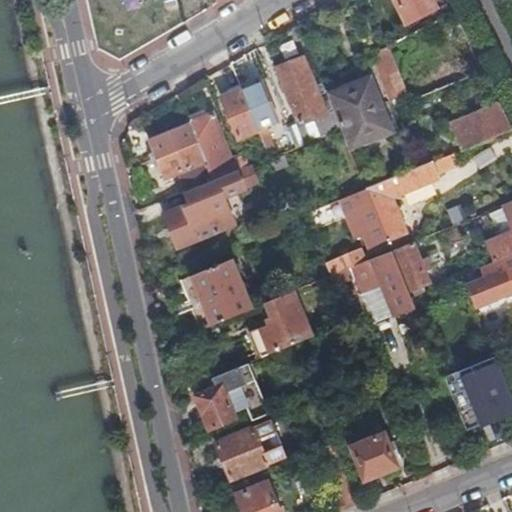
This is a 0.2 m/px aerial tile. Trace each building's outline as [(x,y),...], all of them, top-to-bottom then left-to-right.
[(396,0),(379,0),(372,4),(384,33),(407,21),(396,0)] [(396,0),(407,21),(408,23),(438,8),(433,0),(396,0)] [(298,149),(342,130),(332,103),(324,106),(304,58),(279,68),(300,120),(288,126),(298,149)] [(412,101),(459,82),(452,66),(405,84),(411,99),(412,101)] [(405,103),(411,99),(405,84),(399,72),(384,79),(392,101),(402,97),(405,103)] [(342,130),(351,150),(392,134),(369,77),(328,94),(332,103),(342,130)] [(259,131),(262,138),(270,134),(268,127),(279,123),(264,83),(243,91),(259,131)] [(259,131),(243,91),(223,99),(240,138),(259,131)] [(464,151),(511,131),(511,125),(501,104),(453,124),(464,151)] [(180,174),(186,193),(197,189),(243,172),(239,162),(238,159),(233,161),(215,114),(151,139),(156,152),(162,166),(167,179),(180,174)] [(155,169),(162,166),(156,152),(150,156),(155,169)] [(243,172),(249,169),(245,160),(239,162),(243,172)] [(243,172),(197,189),(202,201),(176,212),(190,244),(247,221),(236,194),(271,180),(265,163),(249,169),(243,172)] [(368,191),(342,201),(349,218),(358,215),(366,236),(372,249),(406,235),(393,199),(440,179),(434,164),(368,191)] [(511,202),(503,207),(511,227),(511,202)] [(466,220),(461,207),(448,212),(453,225),(466,220)] [(358,215),(349,218),(357,240),(366,236),(358,215)] [(511,234),(487,244),(495,264),(511,256),(511,234)] [(431,284),(426,273),(421,261),(415,244),(395,253),(412,293),(431,284)] [(340,273),(352,269),(367,262),(362,250),(335,261),(340,273)] [(352,269),(361,295),(383,286),(396,317),(416,309),(414,305),(412,300),(392,252),(367,262),(352,269)] [(463,276),(475,307),(476,308),(506,296),(511,293),(511,256),(495,264),(463,276)] [(421,261),(426,273),(432,271),(427,259),(421,261)] [(182,281),(202,331),(253,310),(233,260),(182,281)] [(296,347),(314,339),(295,293),(263,306),(269,321),(271,326),(263,330),(252,334),(262,360),(296,347)] [(261,324),(263,330),(271,326),(269,321),(261,324)] [(429,341),(437,360),(448,356),(440,336),(429,341)] [(511,377),(505,359),(461,377),(484,435),(511,423),(511,377)] [(198,397),(211,430),(236,421),(234,415),(248,410),(239,389),(256,383),(249,365),(214,379),(218,389),(198,397)] [(269,417),(256,383),(239,389),(248,410),(253,423),(269,417)] [(325,390),(315,394),(324,416),(334,411),(325,390)] [(334,411),(324,416),(331,435),(341,431),(334,411)] [(233,480),(288,458),(273,421),(218,444),(233,480)] [(366,481),(398,468),(385,435),(377,439),(374,432),(362,437),(364,444),(352,449),(366,481)] [(346,510),(360,505),(336,445),(322,451),(346,510)] [(256,478),(235,486),(239,495),(259,488),(256,478)] [(259,488),(239,495),(244,511),(280,511),(270,484),(259,488)]
